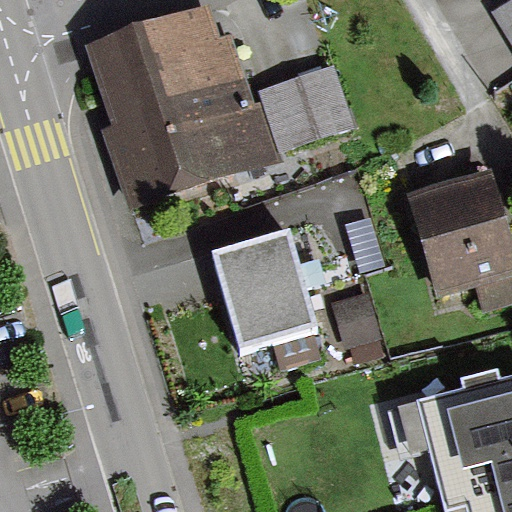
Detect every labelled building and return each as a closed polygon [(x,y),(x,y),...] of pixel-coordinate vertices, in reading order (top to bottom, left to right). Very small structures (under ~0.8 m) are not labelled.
[(511,2),(492,15),(511,47),(511,2)] [(212,8),(85,52),(113,132),(103,135),(130,215),(282,166),(262,106),(256,107),(232,38),(222,41),(212,8)] [(335,69),(261,95),(283,158),(357,131),(335,69)] [(407,200),(438,305),(476,292),(484,318),(511,310),(511,213),(508,200),(503,202),(494,176),(407,200)] [(291,237),(212,260),(241,359),(321,335),(291,237)] [(368,296),(333,306),(347,352),(383,341),(368,296)] [(511,511),(511,383),(418,409),(445,511),(511,511)]
